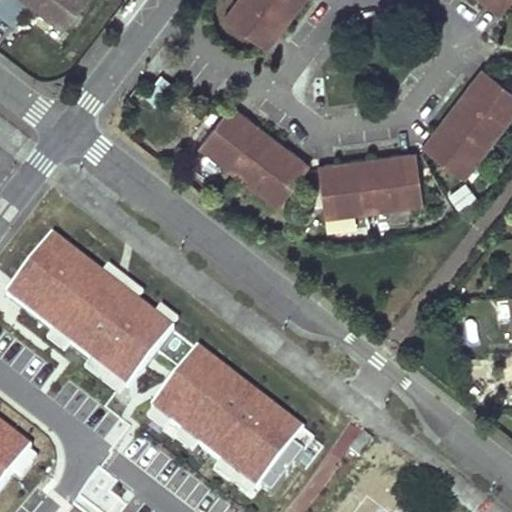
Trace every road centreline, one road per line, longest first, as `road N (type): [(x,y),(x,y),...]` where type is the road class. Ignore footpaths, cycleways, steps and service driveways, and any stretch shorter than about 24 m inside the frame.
road 1 (residential): [(64,138),(511,482)]
road 2 (residential): [(0,375),(77,445),(71,480),(44,511)]
road 3 (residential): [(64,138),(166,0)]
